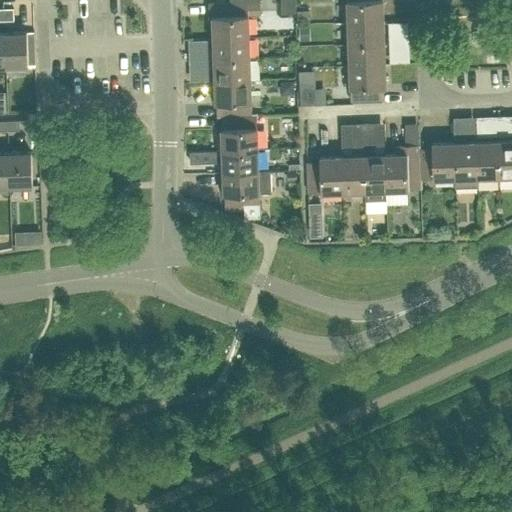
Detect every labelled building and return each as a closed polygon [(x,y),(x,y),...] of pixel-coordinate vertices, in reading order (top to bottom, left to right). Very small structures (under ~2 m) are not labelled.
[(209,15),(212,15),(213,37),(249,36),(248,14),(260,14),(259,0),(208,2),(209,15)] [(383,20),(382,0),(346,0),(348,21),(383,20)] [(4,20),(14,19),(14,7),(4,8),(4,20)] [(384,42),(383,20),(348,21),(348,43),(384,42)] [(28,65),(27,31),(4,32),(6,66),(28,65)] [(389,34),(389,42),(406,41),(405,33),(389,34)] [(250,57),(249,36),(213,37),(214,59),(250,57)] [(389,42),(389,50),(406,49),(406,41),(389,42)] [(348,43),(349,65),(385,64),(384,42),(348,43)] [(192,52),(192,59),(209,59),(209,51),(192,52)] [(215,80),(250,79),(250,57),(214,59),(215,80)] [(192,59),(193,67),(209,67),(209,59),(192,59)] [(333,59),(331,77),(340,77),(342,60),(333,59)] [(381,86),(386,86),(385,64),(349,65),(350,100),(382,98),(381,86)] [(314,72),(298,72),(298,84),(315,83),(314,72)] [(215,80),(216,102),(220,102),(221,115),(225,115),(252,114),(250,79),(215,80)] [(315,95),(314,84),(290,86),(291,98),(315,95)] [(222,149),(191,150),(191,151),(258,148),(257,113),(252,114),(225,115),(226,127),(221,127),(222,149)] [(497,118),(489,118),(489,135),(497,135),(497,118)] [(497,118),(497,135),(505,135),(504,118),(497,118)] [(20,129),(20,119),(8,120),(8,130),(20,129)] [(461,119),(453,120),(454,136),(462,136),(461,119)] [(352,152),(352,154),(342,155),(343,191),(365,190),(363,154),(362,123),(357,124),(354,126),(355,149),(352,152)] [(371,148),(370,132),(370,126),(367,123),(362,123),(363,154),(365,190),(365,200),(387,199),(386,189),(385,153),(375,154),(374,152),(371,148)] [(511,139),(497,140),(499,176),(511,175),(511,139)] [(454,141),(455,177),(456,187),(477,186),(477,176),(476,140),(454,141)] [(476,140),(477,176),(499,176),(497,140),(476,140)] [(396,142),(396,153),(385,153),(386,189),(421,188),(421,178),(420,157),(419,147),(420,147),(419,141),(396,142)] [(420,147),(419,141),(420,147),(419,147),(420,157),(421,178),(455,177),(454,141),(432,142),(432,147),(420,147)] [(191,162),(222,161),(223,171),(259,170),(258,148),(191,151),(191,162)] [(0,185),(10,185),(9,152),(0,151),(0,185)] [(33,185),(31,151),(9,152),(10,185),(33,185)] [(320,160),(307,161),(308,192),(343,191),(342,155),(319,156),(320,160)] [(270,170),(259,170),(223,171),(224,193),(228,193),(229,206),(244,205),(244,217),(260,216),(260,205),(259,192),(271,192),(270,170)] [(0,245),(9,245),(9,227),(0,227),(0,245)]
